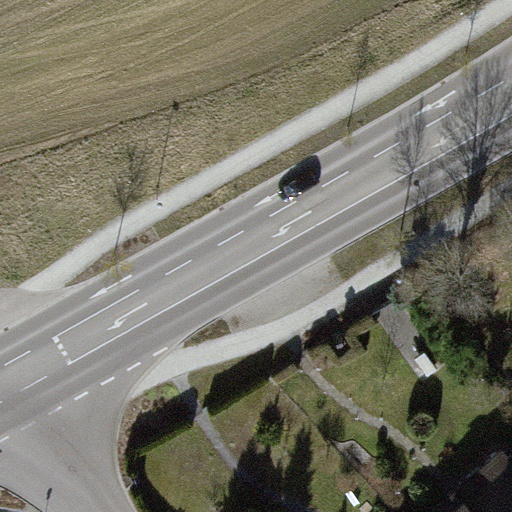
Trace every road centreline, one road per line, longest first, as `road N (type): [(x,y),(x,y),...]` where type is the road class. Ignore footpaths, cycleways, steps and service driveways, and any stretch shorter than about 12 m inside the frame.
road 1 (primary): [(0,388),(511,101)]
road 2 (residential): [(0,388),(110,511)]
